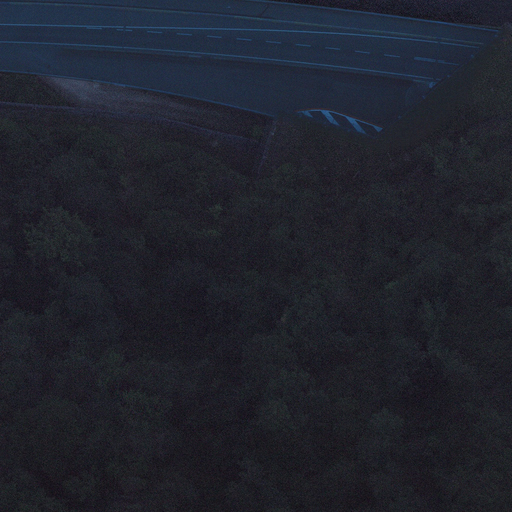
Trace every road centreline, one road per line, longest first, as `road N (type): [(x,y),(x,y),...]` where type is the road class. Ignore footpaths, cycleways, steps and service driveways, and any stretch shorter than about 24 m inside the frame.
road 1 (motorway): [(511,78),(216,37),(0,24)]
road 2 (primary): [(0,0),(364,27),(511,49)]
road 3 (track): [(0,118),(192,140),(253,167)]
